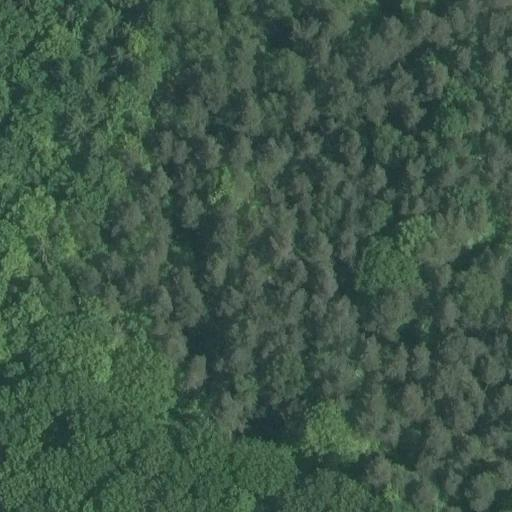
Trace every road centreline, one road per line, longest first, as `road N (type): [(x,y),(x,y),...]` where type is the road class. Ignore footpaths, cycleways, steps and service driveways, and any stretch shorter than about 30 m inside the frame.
road 1 (track): [(288,511),(0,396)]
road 2 (track): [(0,141),(58,26)]
